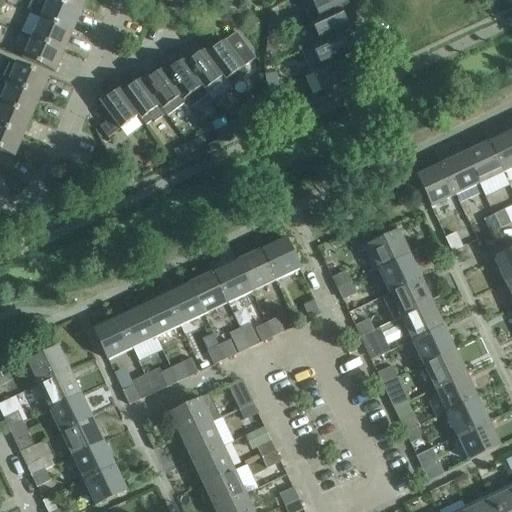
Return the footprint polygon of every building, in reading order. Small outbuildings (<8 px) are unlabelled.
[(47,0),(40,18),(72,32),(80,12),(51,0),(47,0)] [(51,0),(80,12),(85,0),(51,0)] [(340,8),(347,5),(348,4),(346,0),(309,0),(319,18),(340,9),(340,8)] [(340,9),(319,18),(310,22),(320,43),(340,33),(349,29),(340,9)] [(31,38),(63,52),(72,32),(40,18),(31,38)] [(280,19),(269,18),(267,36),(278,38),(280,19)] [(236,32),(206,55),(230,87),(248,73),(244,67),(255,58),(236,32)] [(340,33),(320,43),(311,47),(321,68),(341,58),(350,54),(340,33)] [(277,53),(278,38),(267,36),(265,52),(277,53)] [(31,38),(22,59),(36,64),(54,72),(63,52),(31,38)] [(213,93),(216,97),(230,87),(206,55),(203,51),(185,64),(182,61),(208,96),(213,93)] [(321,92),(351,79),(341,58),(321,68),(312,72),(321,92)] [(48,76),(30,68),(16,63),(10,60),(2,81),(7,83),(39,97),(48,76)] [(161,70),(185,103),(190,110),(208,96),(182,61),(168,71),(161,62),(157,65),(161,70)] [(166,116),(185,103),(161,70),(143,84),(165,114),(166,116)] [(275,72),(265,74),(268,90),(278,87),(275,72)] [(115,85),(119,90),(138,116),(145,126),(152,120),(154,123),(165,114),(143,84),(142,84),(140,80),(126,90),(119,82),(115,85)] [(39,97),(7,83),(0,100),(0,103),(31,117),(39,97)] [(281,102),(278,87),(268,90),(269,96),(271,105),(281,102)] [(124,126),(138,116),(119,90),(100,103),(111,118),(99,127),(107,138),(124,126)] [(31,117),(0,103),(0,126),(22,136),(31,117)] [(229,125),(233,133),(247,127),(243,118),(229,125)] [(233,133),(229,125),(216,131),(220,140),(233,133)] [(0,150),(14,157),(22,136),(0,126),(0,150)] [(511,130),(511,131),(488,142),(503,173),(511,168),(511,130)] [(187,144),(191,153),(205,147),(201,138),(187,144)] [(479,184),(503,173),(488,142),(464,153),(479,184)] [(173,151),(177,160),(191,153),(187,144),(173,151)] [(464,153),(440,165),(455,195),(479,184),(464,153)] [(430,207),(455,195),(440,165),(416,176),(430,207)] [(503,210),(493,215),(500,229),(510,224),(503,210)] [(490,234),(500,229),(493,215),(483,219),(490,234)] [(409,255),(397,230),(362,247),(373,271),(378,269),(409,255)] [(452,252),(462,247),(455,233),(445,238),(452,252)] [(299,269),(285,238),(261,250),(275,280),(299,269)] [(505,283),(511,279),(511,249),(494,258),(505,283)] [(251,292),(275,280),(261,250),(237,261),(251,292)] [(378,269),(389,293),(420,278),(409,255),(378,269)] [(251,292),(237,261),(213,272),(227,303),(251,292)] [(203,314),(227,303),(213,272),(189,283),(203,314)] [(332,279),(337,289),(351,282),(346,272),(332,279)] [(389,293),(401,317),(431,302),(420,278),(389,293)] [(351,282),(337,289),(341,299),(356,292),(351,282)] [(203,314),(189,283),(165,295),(180,326),(203,314)] [(156,337),(180,326),(165,295),(141,306),(156,337)] [(304,305),(311,319),(321,314),(314,300),(304,305)] [(401,317),(412,341),(443,326),(431,302),(401,317)] [(141,306),(117,317),(132,348),(156,337),(141,306)] [(107,360),(132,348),(117,317),(93,329),(107,360)] [(266,323),(273,337),(283,332),(276,318),(266,323)] [(359,337),(360,337),(373,330),(369,320),(355,327),(359,337)] [(263,342),(273,337),(266,323),(256,328),(263,342)] [(239,329),(249,348),(259,343),(250,324),(239,329)] [(412,341),(423,365),(454,350),(443,326),(412,341)] [(360,337),(359,337),(368,355),(387,346),(378,328),(373,330),(360,337)] [(238,353),(249,348),(239,329),(229,333),(238,353)] [(218,345),(225,360),(235,355),(228,341),(218,345)] [(215,364),(225,360),(218,345),(208,350),(215,364)] [(38,385),(69,371),(57,346),(27,360),(38,385)] [(423,365),(435,389),(465,374),(454,350),(423,365)] [(190,358),(170,368),(177,382),(197,373),(190,358)] [(170,368),(160,372),(167,387),(177,382),(170,368)] [(377,374),(382,384),(396,378),(391,368),(377,374)] [(50,409),(80,394),(69,371),(38,385),(50,409)] [(435,389),(446,412),(476,398),(465,374),(435,389)] [(396,378),(382,384),(387,394),(401,388),(396,378)] [(132,386),(122,391),(129,405),(131,404),(139,400),(132,386)] [(239,410),(253,403),(248,393),(234,400),(239,410)] [(80,394),(50,409),(61,433),(92,418),(80,394)] [(209,394),(169,413),(180,437),(211,423),(220,419),(209,394)] [(446,412),(457,436),(488,422),(476,398),(446,412)] [(243,420),(257,413),(253,403),(239,410),(243,420)] [(8,429),(22,422),(18,412),(4,418),(8,429)] [(240,425),(246,437),(264,428),(259,416),(240,425)] [(400,422),(404,432),(418,425),(414,416),(400,422)] [(92,418),(61,433),(72,457),(103,442),(92,418)] [(27,432),(22,422),(8,429),(13,439),(27,432)] [(488,422),(457,436),(469,461),(499,446),(488,422)] [(180,437),(192,461),(222,447),(211,423),(180,437)] [(418,425),(404,432),(409,442),(423,436),(418,425)] [(29,436),(15,442),(19,453),(34,446),(29,436)] [(256,448),(261,458),(275,451),(271,441),(256,448)] [(103,442),(72,457),(84,481),(114,466),(103,442)] [(192,461),(203,485),(234,471),(222,447),(192,461)] [(266,468),(280,461),(275,451),(261,458),(266,468)] [(26,466),(31,476),(45,470),(40,460),(26,466)] [(437,464),(422,471),(427,481),(441,474),(437,464)] [(126,491),(114,466),(84,481),(95,505),(126,491)] [(50,480),(45,470),(31,476),(36,486),(50,480)] [(203,485),(214,509),(245,494),(234,471),(203,485)] [(278,494),(284,505),(298,499),(293,488),(278,494)] [(511,511),(511,489),(491,499),(467,511),(464,511),(511,511)] [(215,511),(253,511),(245,494),(214,509),(215,511)] [(47,511),(65,511),(63,508),(57,510),(50,496),(42,500),(47,511)] [(286,511),(295,511),(303,509),(298,499),(284,505),(286,511)]
